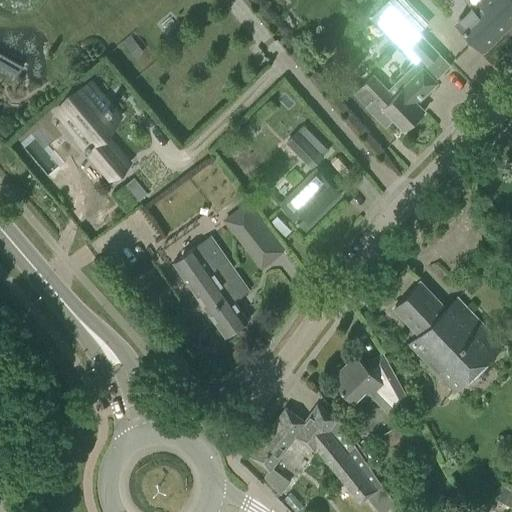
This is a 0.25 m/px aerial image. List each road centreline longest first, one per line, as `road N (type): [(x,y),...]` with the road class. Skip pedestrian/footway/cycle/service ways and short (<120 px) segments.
road 1 (residential): [(263,389),(402,207),(511,97)]
road 2 (secondary): [(161,435),(127,362),(61,300)]
road 3 (secondary): [(61,300),(105,370),(123,447)]
